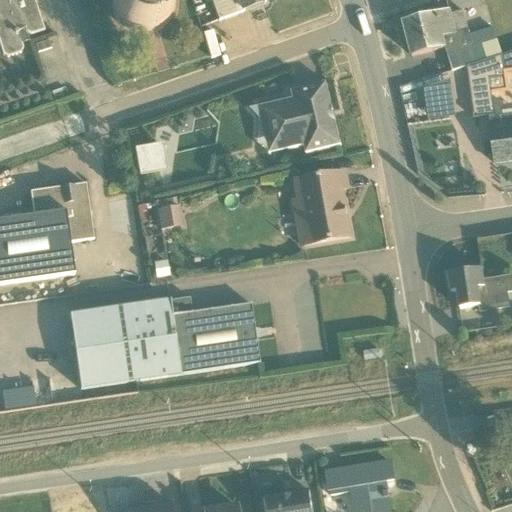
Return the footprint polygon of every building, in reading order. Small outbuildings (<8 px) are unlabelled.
[(0,0),(0,46),(5,61),(23,55),(18,39),(43,31),(33,0),(0,0)] [(111,0),(111,6),(114,18),(123,28),(135,34),(148,34),(158,30),(167,22),(172,10),(171,0),(111,0)] [(262,3),(261,0),(209,0),(218,23),(243,14),(242,11),(262,3)] [(463,11),(403,27),(412,59),(446,50),(452,73),(468,68),(501,57),(492,29),(468,37),(463,11)] [(511,164),(511,111),(502,113),(500,103),(492,105),(491,93),(504,91),(502,75),(511,73),(511,53),(501,57),(468,68),(475,120),(488,118),(495,167),(511,164)] [(454,119),(449,82),(423,92),(427,123),(454,119)] [(269,156),(303,148),(305,156),(340,149),(326,86),(290,93),(292,102),(249,112),(261,123),(269,156)] [(160,141),(131,148),(138,177),(167,170),(160,141)] [(345,175),(293,184),(296,201),(291,202),(299,249),(350,241),(342,192),(347,191),(345,175)] [(0,221),(0,286),(74,278),(70,245),(92,242),(85,187),(48,191),(51,215),(0,221)] [(160,230),(181,225),(176,204),(154,209),(160,230)] [(480,272),(447,278),(450,295),(457,293),(460,311),(478,308),(479,315),(509,310),(507,296),(511,294),(511,281),(511,278),(482,283),(480,272)] [(67,317),(80,393),(259,364),(249,306),(191,315),(188,297),(67,317)] [(58,358),(32,361),(33,372),(60,369),(58,358)] [(326,477),(331,511),(336,511),(351,510),(351,511),(386,511),(385,503),(389,503),(387,492),(383,493),(381,485),(392,483),(389,466),(326,477)] [(312,511),(310,495),(263,502),(264,511),(312,511)]
